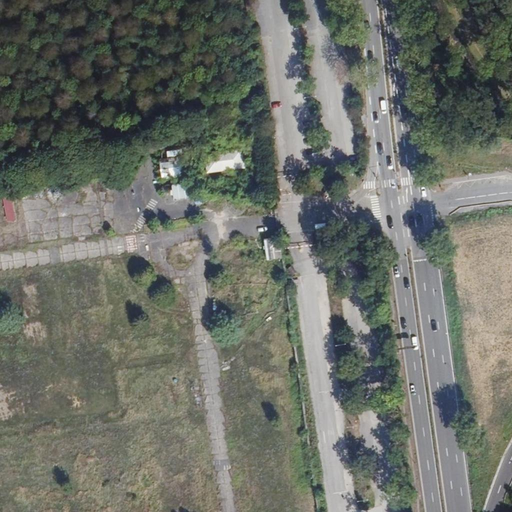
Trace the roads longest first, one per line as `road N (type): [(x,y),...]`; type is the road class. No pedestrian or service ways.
road 1 (primary): [(459,511),(415,203)]
road 2 (primary): [(391,207),(433,511)]
road 3 (track): [(281,218),(0,261)]
road 4 (track): [(187,233),(229,511)]
road 5 (primary): [(415,203),(390,0)]
road 6 (unclassified): [(376,88),(369,182),(339,212)]
road 7 (track): [(460,0),(511,113)]
